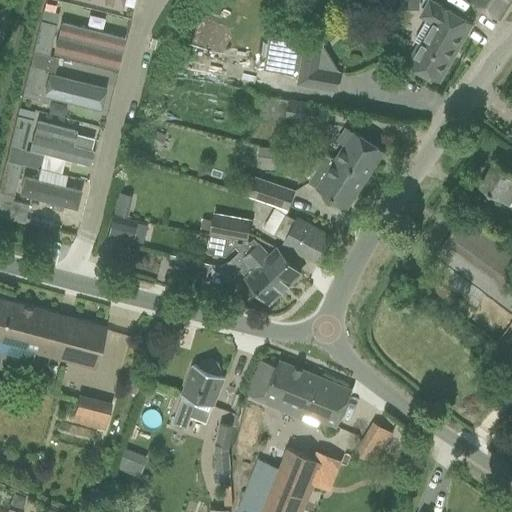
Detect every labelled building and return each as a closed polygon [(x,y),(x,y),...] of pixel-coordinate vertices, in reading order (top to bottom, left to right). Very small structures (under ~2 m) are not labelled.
[(83,0),(119,9),(121,0),(83,0)] [(470,0),(470,1),(499,20),(511,0),(470,0)] [(420,43),(408,64),(414,68),(438,82),(472,24),(446,9),(442,6),(439,11),(428,4),(421,16),(425,18),(426,18),(425,20),(413,40),(420,43)] [(32,52),(30,59),(55,65),(56,58),(48,56),(55,25),(40,21),(32,52)] [(121,38),(60,23),(53,52),(113,67),(121,38)] [(188,23),(181,45),(222,58),(229,36),(199,26),(188,23)] [(305,39),(297,83),(337,91),(340,72),(319,68),(323,43),(305,39)] [(55,65),(30,59),(29,66),(21,97),(36,101),(44,70),(53,72),(55,65)] [(48,74),(42,95),(98,109),(102,88),(48,74)] [(260,95),(257,113),(286,118),(326,125),(329,107),(289,100),(260,95)] [(7,154),(5,161),(21,165),(39,169),(40,162),(42,156),(24,151),(32,120),(16,116),(8,147),(7,154)] [(86,164),(90,150),(70,145),(74,131),(35,121),(28,149),(86,164)] [(344,146),(335,160),(341,161),(357,165),(356,168),(371,171),(384,151),(354,131),(353,132),(347,128),(338,141),(344,146)] [(261,161),(288,162),(289,147),(262,146),(261,161)] [(341,161),(335,160),(327,154),(308,183),(347,208),(371,171),(356,168),(357,165),(341,161)] [(0,217),(23,224),(24,219),(28,205),(12,201),(21,165),(5,161),(0,181),(0,217)] [(511,171),(496,161),(479,187),(510,207),(511,203),(511,171)] [(249,194),(249,195),(289,209),(295,191),(255,178),(240,173),(235,189),(249,194)] [(76,209),(81,190),(22,176),(18,194),(76,209)] [(113,215),(126,218),(131,196),(118,194),(113,215)] [(202,218),(200,228),(211,230),(210,235),(247,242),(251,219),(213,212),(212,220),(202,218)] [(333,238),(298,218),(296,221),(284,215),(273,235),(285,242),(284,244),(319,263),(333,238)] [(148,224),(112,216),(107,234),(143,243),(148,224)] [(511,251),(464,216),(436,255),(511,310),(511,251)] [(247,242),(210,235),(207,253),(225,256),(235,246),(239,251),(244,248),(250,251),(285,288),(301,273),(277,248),(269,256),(253,239),(247,245),(247,242)] [(240,251),(231,260),(220,265),(238,285),(246,278),(269,303),(285,288),(250,251),(244,248),(239,251),(240,251)] [(187,258),(183,274),(200,278),(201,278),(206,280),(210,264),(187,258)] [(496,344),(511,322),(511,315),(437,261),(418,287),(496,344)] [(93,366),(97,351),(103,328),(0,300),(0,349),(29,357),(31,350),(93,366)] [(194,365),(172,422),(187,428),(191,417),(206,423),(212,406),(213,407),(225,377),(220,375),(221,371),(218,363),(209,359),(201,363),(199,367),(194,365)] [(260,360),(247,394),(251,395),(251,397),(269,405),(303,419),(304,415),(319,421),(336,428),(351,393),(352,390),(350,389),(315,375),(311,373),(279,360),(276,366),(274,365),(260,360)] [(79,402),(74,424),(108,432),(113,410),(79,402)] [(221,423),(217,447),(213,468),(225,470),(229,450),(233,425),(221,423)] [(123,448),(115,469),(137,478),(145,457),(123,448)] [(259,454),(236,511),(301,511),(303,509),(318,472),(322,462),(314,459),(286,448),(285,451),(280,463),(265,456),(259,454)] [(14,493),(10,505),(21,509),(26,498),(14,493)]
